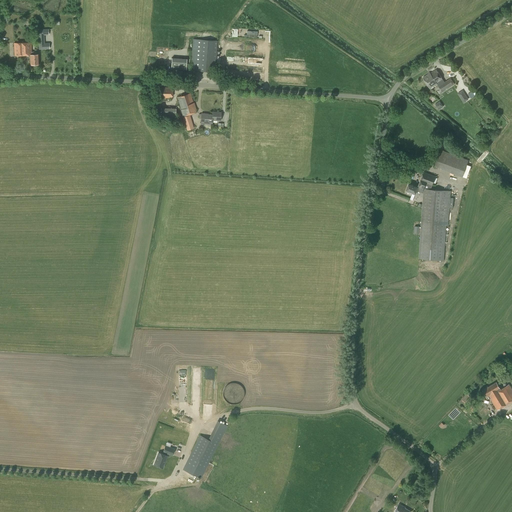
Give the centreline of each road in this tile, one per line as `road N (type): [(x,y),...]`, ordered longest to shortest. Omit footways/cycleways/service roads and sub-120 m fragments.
road 1 (unclassified): [(431,511),(435,467),(362,412),(352,395),(351,308),(388,107)]
road 2 (unclassified): [(0,79),(378,98)]
road 3 (track): [(379,152),(431,169),(439,146),(480,161),(508,126)]
road 4 (unclassified): [(391,94),(402,78),(511,11)]
